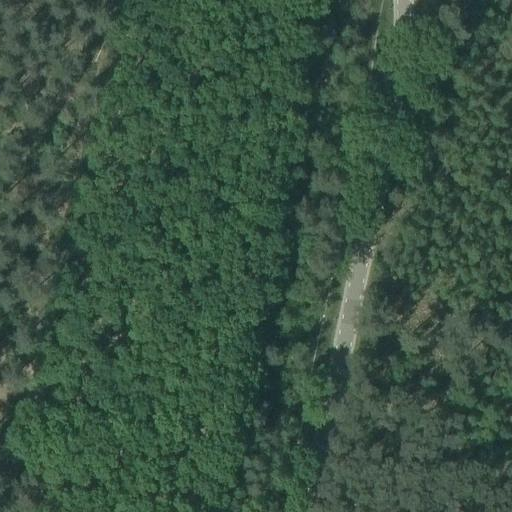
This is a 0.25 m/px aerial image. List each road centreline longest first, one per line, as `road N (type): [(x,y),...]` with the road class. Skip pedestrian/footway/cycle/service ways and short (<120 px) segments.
road 1 (unclassified): [(303,511),(398,0)]
road 2 (track): [(115,0),(0,470)]
